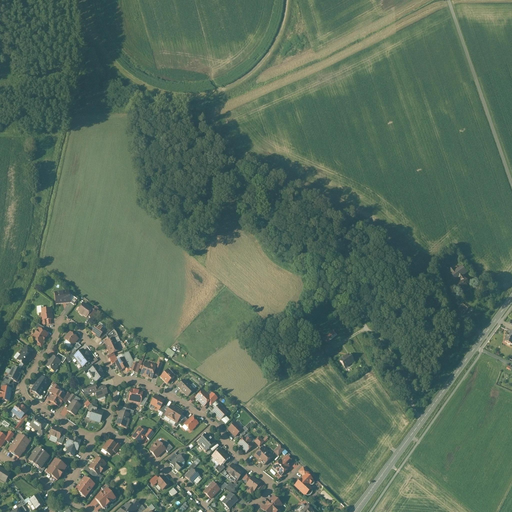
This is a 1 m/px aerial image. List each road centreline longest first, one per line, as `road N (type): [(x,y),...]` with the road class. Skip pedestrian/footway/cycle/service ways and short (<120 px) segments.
road 1 (secondary): [(354,511),(511,297)]
road 2 (track): [(353,511),(243,407),(161,353)]
road 3 (residential): [(120,376),(82,325),(66,317),(27,373),(24,388),(38,402),(92,434)]
road 4 (residential): [(239,511),(269,488),(270,477),(205,412),(167,389),(120,376)]
road 5 (residential): [(107,425),(211,511)]
